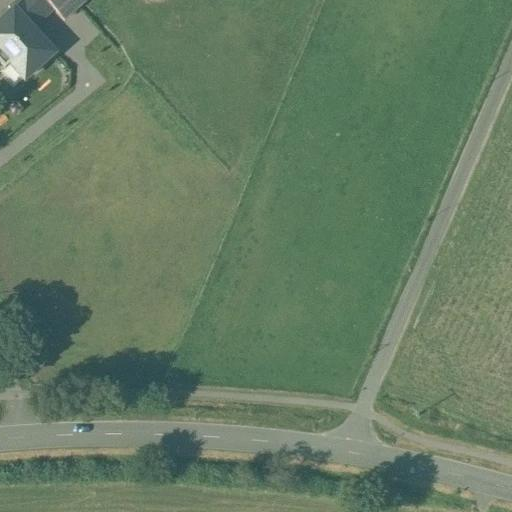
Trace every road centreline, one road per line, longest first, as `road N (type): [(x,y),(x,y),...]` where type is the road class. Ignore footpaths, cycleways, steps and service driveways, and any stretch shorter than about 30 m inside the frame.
road 1 (unclassified): [(349,452),(511,61)]
road 2 (tertiary): [(0,439),(154,435),(349,452)]
road 3 (tertiary): [(349,452),(511,489)]
